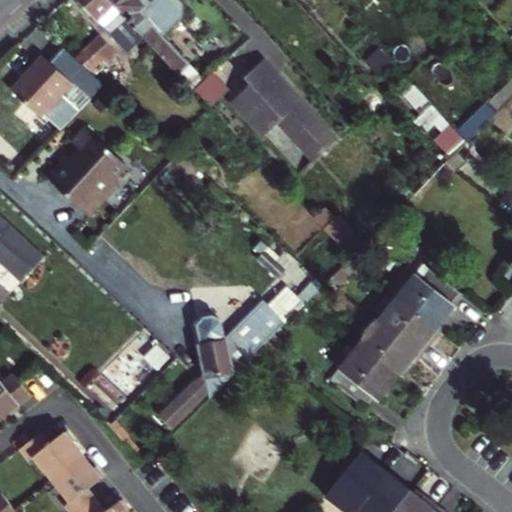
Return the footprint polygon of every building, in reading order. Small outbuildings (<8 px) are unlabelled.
[(77,0),(127,54),(144,38),(110,0),(77,0)] [(110,0),(144,38),(194,91),(205,81),(189,63),(164,36),(169,32),(182,19),(183,4),(179,0),(152,0),(151,2),(149,0),(110,0)] [(195,59),(169,32),(164,36),(189,63),(195,59)] [(100,36),(75,58),(91,72),(104,61),(107,65),(118,55),(100,36)] [(90,99),(104,85),(75,58),(74,56),(64,48),(51,62),(44,56),(12,90),(42,117),(44,114),(60,130),(90,99)] [(250,84),(232,100),(264,135),(279,121),(315,160),(336,140),(262,61),(244,77),(250,84)] [(200,86),(215,102),(232,86),(217,70),(200,86)] [(489,106),(497,113),(511,98),(511,79),(487,103),(489,106)] [(459,134),(412,83),(402,92),(422,114),(413,122),(425,135),(435,125),(441,133),(434,139),(448,154),(464,140),(459,134)] [(489,106),(459,134),(464,140),(467,143),(497,113),(489,106)] [(68,156),(48,177),(91,217),(121,185),(116,179),(128,166),(85,127),(72,142),(83,153),(74,162),(68,156)] [(182,132),(169,145),(179,153),(181,155),(194,142),(182,132)] [(0,254),(3,258),(1,260),(22,279),(41,258),(0,219),(0,254)] [(326,233),(349,258),(362,246),(338,221),(326,233)] [(328,282),(337,289),(358,267),(351,260),(328,282)] [(396,297),(436,328),(454,305),(451,302),(459,292),(425,264),(417,274),(415,273),(396,297)] [(286,323),(304,305),(287,287),(268,304),(286,323)] [(429,337),(436,328),(396,297),(378,321),(420,355),(432,340),(429,337)] [(210,398),(260,349),(274,335),(280,330),(286,323),(263,301),(257,307),(231,332),(224,338),(221,320),(214,317),(205,319),(198,325),(202,345),(199,345),(205,376),(191,384),(160,414),(162,416),(168,423),(172,427),(203,396),(210,398)] [(359,345),(398,376),(405,367),(409,370),(420,355),(378,321),(359,345)] [(260,349),(275,360),(288,348),(274,335),(260,349)] [(162,365),(170,357),(156,344),(148,352),(162,365)] [(377,403),(398,376),(359,345),(338,372),(334,369),(325,379),(366,410),(374,400),(377,403)] [(0,419),(30,396),(12,373),(1,383),(0,381),(0,419)] [(114,421),(129,435),(134,430),(119,417),(114,421)] [(41,431),(19,449),(28,461),(33,457),(51,480),(82,454),(64,431),(50,442),(41,431)] [(82,454),(51,480),(68,502),(64,506),(68,511),(80,511),(97,499),(86,488),(101,477),(82,454)] [(355,511),(394,511),(411,492),(386,472),(384,475),(373,467),(341,506),(347,511),(355,511)] [(0,511),(17,511),(0,491),(0,511)] [(419,498),(411,492),(394,511),(433,511),(437,507),(422,495),(419,498)] [(105,510),(97,499),(80,511),(128,511),(119,500),(105,510)]
